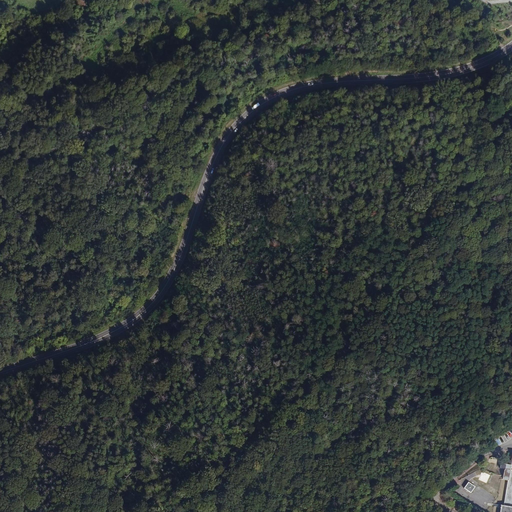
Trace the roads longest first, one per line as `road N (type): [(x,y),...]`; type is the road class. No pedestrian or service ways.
road 1 (primary): [(484,63),(411,79),(324,84),(255,107),(214,157),(157,297),(106,336),(0,372)]
road 2 (residential): [(412,511),(479,459),(511,444)]
